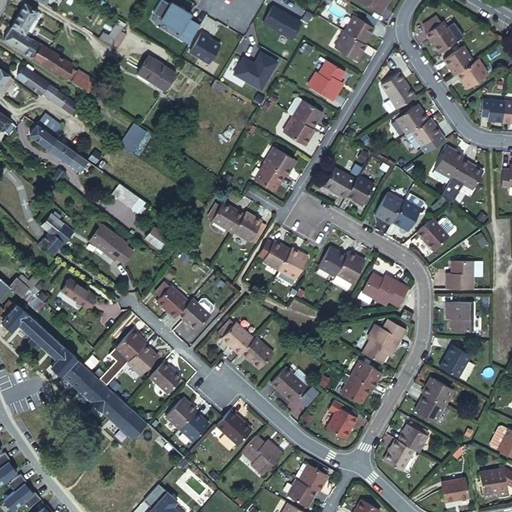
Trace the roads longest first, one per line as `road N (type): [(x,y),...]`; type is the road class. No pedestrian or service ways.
road 1 (residential): [(353,464),(418,349),(422,277),(406,257),(314,208),(306,220)]
road 2 (residential): [(412,0),(404,39),(464,128),(511,141)]
road 3 (residential): [(220,385),(245,388),(303,441),(353,464)]
road 4 (unknown): [(28,0),(120,50),(147,44),(168,56)]
road 5 (residential): [(0,408),(74,511)]
